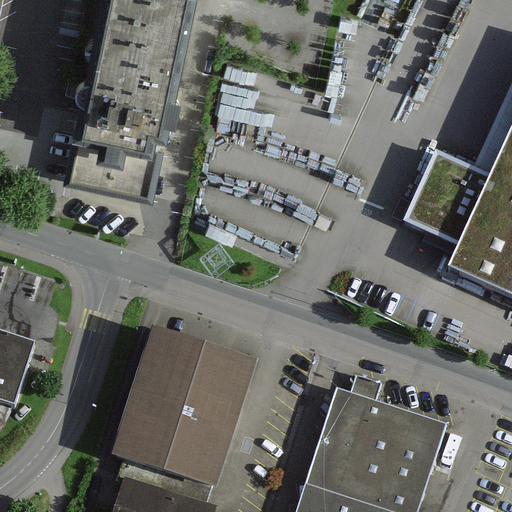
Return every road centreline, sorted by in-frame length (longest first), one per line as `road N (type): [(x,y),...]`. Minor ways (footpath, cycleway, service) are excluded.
road 1 (residential): [(112,259),(511,402)]
road 2 (residential): [(112,259),(56,427),(0,489)]
